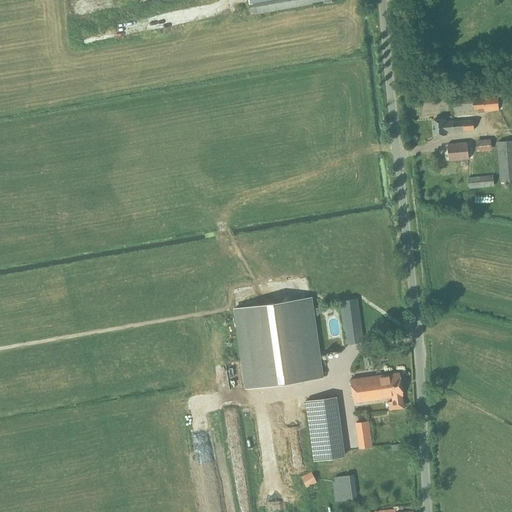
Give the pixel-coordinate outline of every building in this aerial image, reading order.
[(248,0),(251,14),(312,4),(312,2),(311,0),(248,0)] [(453,110),(498,107),(497,97),(452,100),(453,110)] [(447,131),(474,129),(473,119),(445,121),(445,119),(432,120),(433,134),(447,133),(447,131)] [(501,182),(511,181),(511,140),(498,142),(501,182)] [(449,160),(469,158),(467,142),(447,144),(449,160)] [(493,175),(468,177),(469,187),(494,185),(493,175)] [(321,377),(310,298),(270,303),(269,299),(265,299),(266,304),(234,308),(246,388),(321,377)] [(363,341),(362,336),(357,298),(339,301),(345,343),(363,341)] [(398,373),(350,379),(353,403),(391,398),(391,402),(387,402),(388,410),(402,408),(398,373)] [(334,397),(305,401),(313,460),(343,456),(342,451),(334,397)] [(355,422),(358,449),(372,447),(368,421),(355,422)] [(332,481),(333,489),(335,501),(340,501),(357,498),(353,474),(334,477),(335,481),(332,481)]
